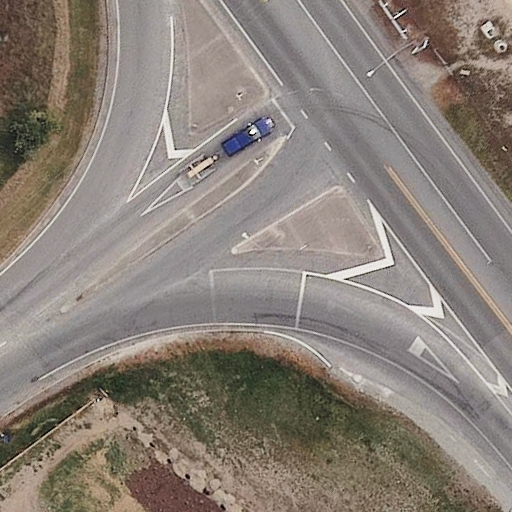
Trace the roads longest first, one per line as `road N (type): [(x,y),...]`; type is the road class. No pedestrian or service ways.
road 1 (primary): [(511,427),(412,329),(339,302),(206,288),(56,306)]
road 2 (secondary): [(56,306),(349,92)]
road 3 (primary): [(56,306),(115,190),(138,113),(133,0)]
road 4 (primary): [(349,92),(511,306)]
